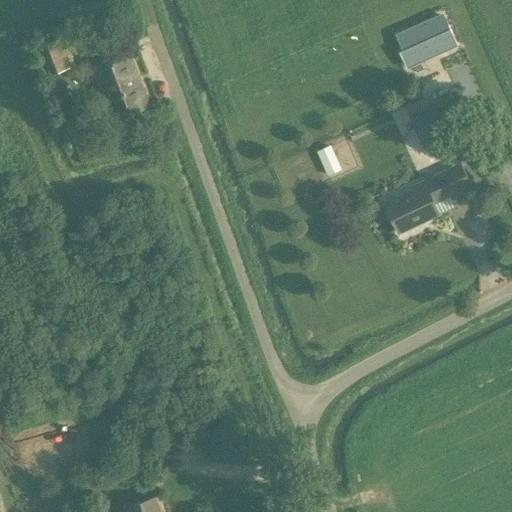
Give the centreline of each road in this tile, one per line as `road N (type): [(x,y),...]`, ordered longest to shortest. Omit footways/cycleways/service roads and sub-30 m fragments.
road 1 (track): [(0,62),(64,196),(151,179),(172,189),(240,371),(263,473)]
road 2 (unclassified): [(293,413),(511,297)]
